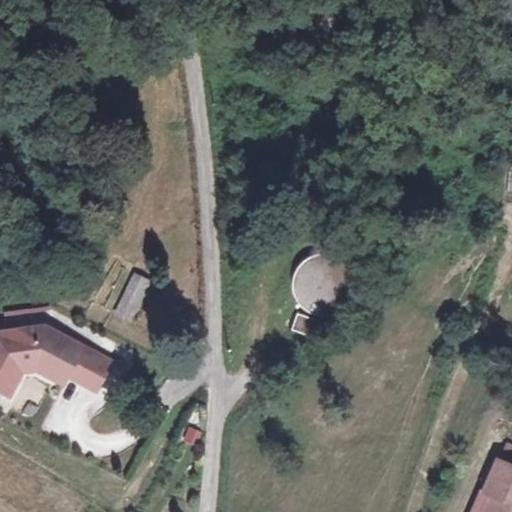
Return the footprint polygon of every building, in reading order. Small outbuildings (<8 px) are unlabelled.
[(294,283),(292,295),(292,300),(297,312),(303,319),(314,325),(329,326),(341,321),(348,315),(354,304),(355,292),(353,282),(344,270),(333,264),(323,263),(310,265),(300,273),(294,283)] [(142,283),(124,275),(103,317),(122,326),(142,283)] [(0,368),(6,372),(16,354),(29,362),(35,353),(56,366),(58,362),(95,385),(110,359),(47,322),(0,322),(0,368)] [(295,325),(292,340),(314,346),(318,331),(295,325)] [(35,353),(29,362),(52,375),(56,366),(35,353)] [(511,444),(509,443),(502,461),(511,465),(511,444)] [(498,460),(486,490),(493,493),(501,496),(494,511),(511,511),(511,465),(502,461),(498,460)] [(494,511),(501,496),(493,493),(485,511),(494,511)]
